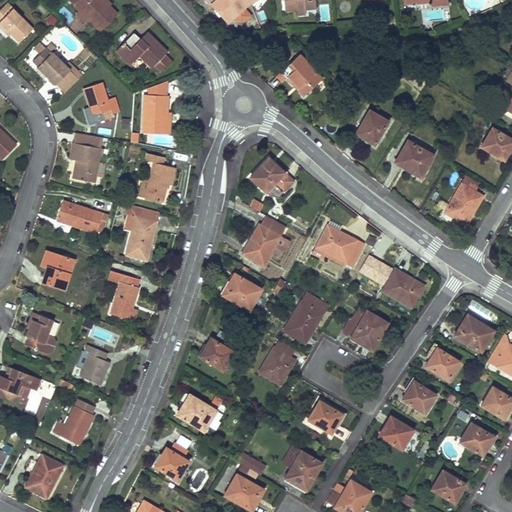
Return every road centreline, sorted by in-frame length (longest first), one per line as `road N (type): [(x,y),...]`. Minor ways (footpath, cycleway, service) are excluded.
road 1 (residential): [(90,511),(146,398),(186,285),(221,139),(243,105)]
road 2 (residential): [(243,105),(465,267)]
road 3 (residential): [(0,78),(36,118),(41,136),(0,270)]
road 4 (residential): [(391,376),(325,338),(307,371),(369,408)]
road 5 (residential): [(162,0),(208,49),(243,105)]
road 6 (residential): [(465,267),(391,376)]
